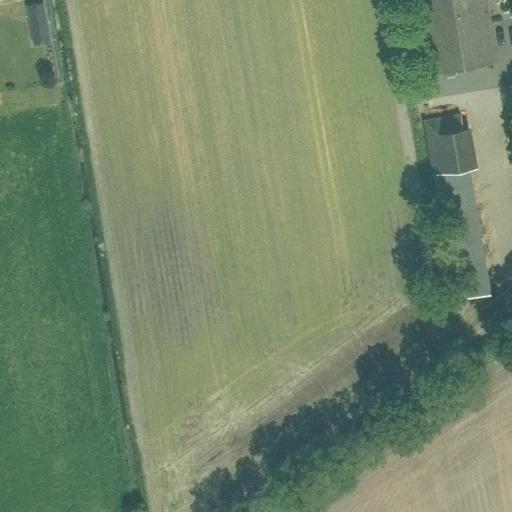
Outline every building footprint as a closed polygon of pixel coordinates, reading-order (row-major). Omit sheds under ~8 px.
[(486,0),(419,0),(432,74),(496,64),(486,0)] [(41,3),(24,6),(31,46),(48,43),(41,3)] [(461,127),(459,115),(423,121),(434,185),(470,179),(467,166),(477,164),(470,125),(461,127)] [(482,295),(464,187),(435,191),(453,300),(482,295)] [(481,310),(465,316),(469,328),(485,322),(481,310)]
